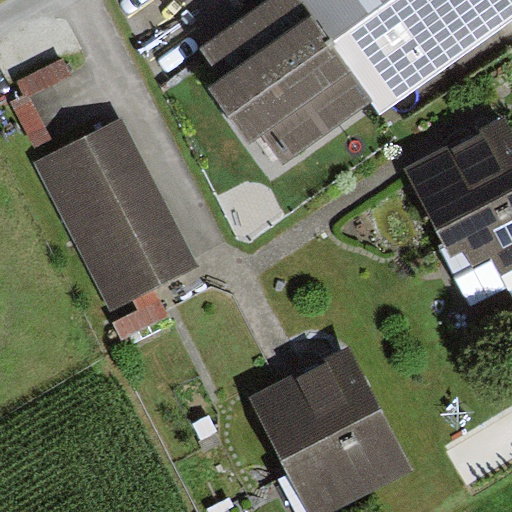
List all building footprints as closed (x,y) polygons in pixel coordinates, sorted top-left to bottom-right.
[(511,0),(288,0),(204,61),(285,173),(372,111),(384,127),(511,34),(511,0)] [(13,75),(34,129),(91,107),(69,53),(13,75)] [(511,130),(423,175),(480,287),(511,270),(511,130)] [(127,134),(47,173),(117,316),(197,277),(127,134)] [(347,362),(263,403),(317,511),(348,511),(407,483),(347,362)]
